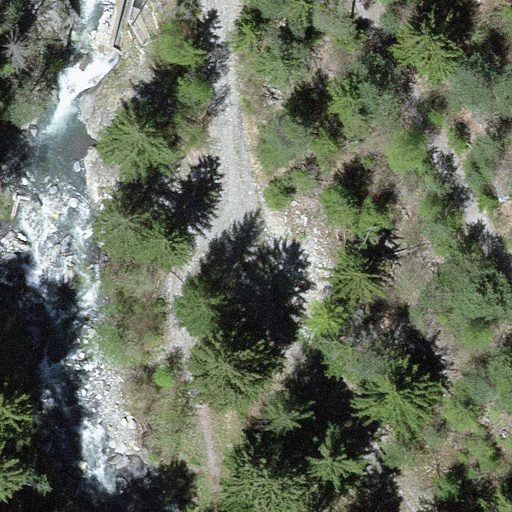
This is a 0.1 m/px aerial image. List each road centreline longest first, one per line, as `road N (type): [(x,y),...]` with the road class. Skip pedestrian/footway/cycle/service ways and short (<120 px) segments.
road 1 (track): [(219,0),(210,53),(208,378),(221,511)]
road 2 (track): [(376,0),(511,279)]
